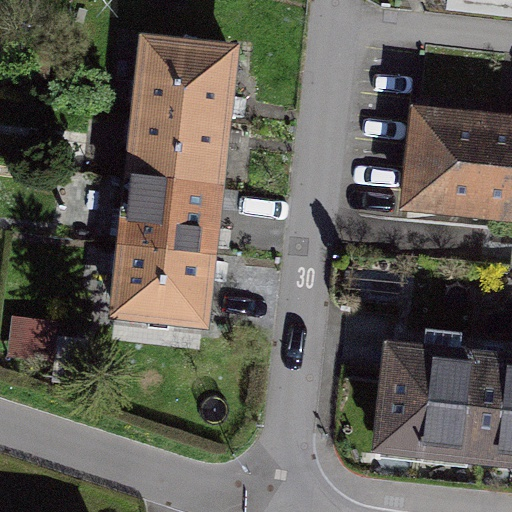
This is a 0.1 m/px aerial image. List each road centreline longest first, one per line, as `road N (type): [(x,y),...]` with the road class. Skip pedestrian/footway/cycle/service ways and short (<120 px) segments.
road 1 (residential): [(279,511),(335,0)]
road 2 (residential): [(253,511),(0,427)]
